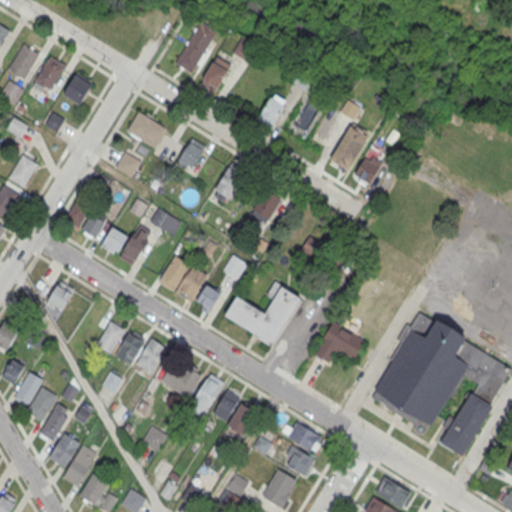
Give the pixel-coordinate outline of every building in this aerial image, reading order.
[(175,63),(192,73),(217,30),(201,20),(175,63)] [(0,46),(9,31),(0,26),(0,46)] [(233,52),(249,61),(259,43),(243,34),(233,52)] [(8,68),(23,78),(40,52),(25,43),(8,68)] [(66,65),(51,55),(32,83),(47,93),(66,65)] [(215,92),(232,65),(217,56),(200,82),(215,92)] [(92,84),(75,74),(63,93),(80,104),(92,84)] [(0,95),(15,104),(24,88),(10,79),(0,94),(0,95)] [(271,96),(257,121),(271,129),(286,104),(271,96)] [(360,107),(347,99),(340,111),(353,119),(360,107)] [(166,129),(139,111),(126,130),(153,148),(166,129)] [(20,137),(27,125),(15,117),(7,129),(20,137)] [(347,171),(369,133),(351,123),(329,161),(347,171)] [(177,162),(190,170),(205,145),(191,137),(177,162)] [(116,168),(132,176),(140,161),(124,152),(116,168)] [(38,163),(22,154),(8,179),(24,188),(38,163)] [(352,177),(367,186),(382,163),(367,154),(352,177)] [(215,192),(233,200),(246,172),(228,164),(215,192)] [(0,214),(6,218),(20,193),(3,184),(0,189),(0,214)] [(266,224),(283,198),(268,188),(251,213),(266,224)] [(130,211),(140,216),(146,205),(136,199),(130,211)] [(82,235),(100,235),(100,217),(89,217),(89,205),(71,205),(71,224),(82,224),(82,235)] [(181,223),(158,207),(149,219),(172,236),(181,223)] [(101,247),(133,265),(150,235),(136,227),(130,238),(112,227),(101,247)] [(207,271),(172,254),(158,284),(193,301),(207,271)] [(237,280),(248,264),(232,254),(222,270),(237,280)] [(62,312),(74,287),(58,280),(46,304),(62,312)] [(272,345),(301,297),(273,281),(265,295),(273,299),(265,313),(237,296),(224,317),(272,345)] [(208,312),(221,294),(208,285),(195,303),(208,312)] [(371,397),(375,390),(374,389),(392,360),(390,358),(401,341),(396,338),(406,323),(411,325),(419,312),(435,322),(464,340),(510,368),(489,403),(493,406),(461,457),(438,442),(447,429),(442,425),(445,420),(436,415),(430,424),(429,423),(423,433),(421,434),(419,434),(417,433),(415,432),(414,430),(413,428),(414,426),(415,423),(371,397)] [(110,352),(124,328),(111,320),(96,344),(110,352)] [(314,354),(330,363),(337,350),(354,360),(365,341),(331,322),(314,354)] [(0,326),(0,346),(7,350),(17,331),(2,323),(0,326)] [(130,364),(146,338),(130,329),(115,355),(130,364)] [(166,347),(151,338),(135,364),(150,374),(166,347)] [(1,377),(14,384),(24,365),(12,358),(1,377)] [(163,382),(187,397),(201,375),(178,360),(163,382)] [(123,377),(110,370),(102,385),(116,392),(123,377)] [(13,398),(26,406),(43,379),(29,371),(13,398)] [(190,406),(205,414),(224,380),(209,372),(190,406)] [(78,389),(68,383),(61,396),(70,402),(78,389)] [(42,421),(26,411),(42,385),(57,395),(42,421)] [(240,397),(227,389),(212,412),(226,420),(240,397)] [(39,433),(52,441),(71,411),(57,402),(39,433)] [(228,426),(244,435),(257,411),(241,402),(228,426)] [(90,412),(82,407),(76,417),(84,422),(90,412)] [(317,451),(323,434),(295,423),(288,439),(317,451)] [(167,434),(152,424),(142,441),(157,451),(167,434)] [(64,467),(48,458),(64,432),(79,442),(64,467)] [(77,485),(62,476),(82,443),(97,451),(77,485)] [(281,462),(305,476),(315,458),(291,445),(281,462)] [(298,481),(278,468),(261,495),(281,508),(298,481)] [(95,504),(79,494),(93,472),(108,482),(95,504)] [(235,510),(249,481),(235,474),(221,504),(235,510)] [(375,493),(404,510),(413,494),(384,477),(375,493)] [(166,499),(175,487),(169,481),(159,493),(166,499)] [(182,499),(196,505),(203,490),(189,483),(182,499)] [(511,510),(511,489),(510,489),(501,504),(511,510)] [(0,511),(10,511),(18,500),(3,491),(0,496),(0,511)] [(142,510),(142,492),(125,492),(125,510),(142,510)]
